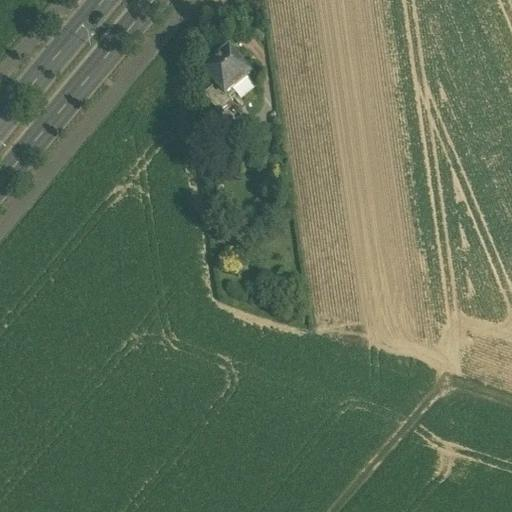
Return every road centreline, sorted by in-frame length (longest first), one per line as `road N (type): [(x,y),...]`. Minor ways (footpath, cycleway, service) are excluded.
road 1 (primary): [(0,184),(156,0)]
road 2 (primary): [(105,0),(0,124)]
